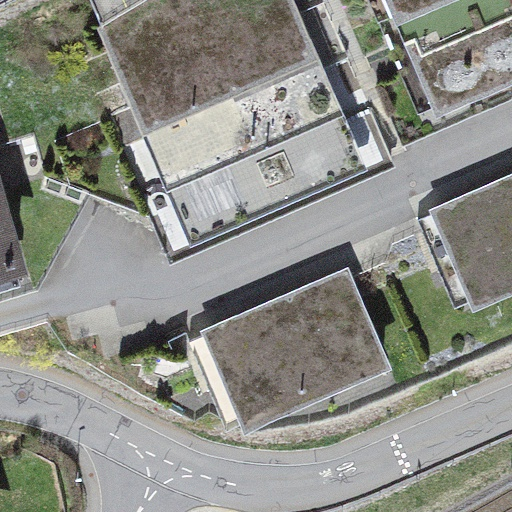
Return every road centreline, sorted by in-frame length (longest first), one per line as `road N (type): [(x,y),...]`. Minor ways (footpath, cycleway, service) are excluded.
road 1 (residential): [(511,412),(342,485),(305,493),(261,493),(165,462)]
road 2 (residential): [(165,462),(51,406),(0,393)]
